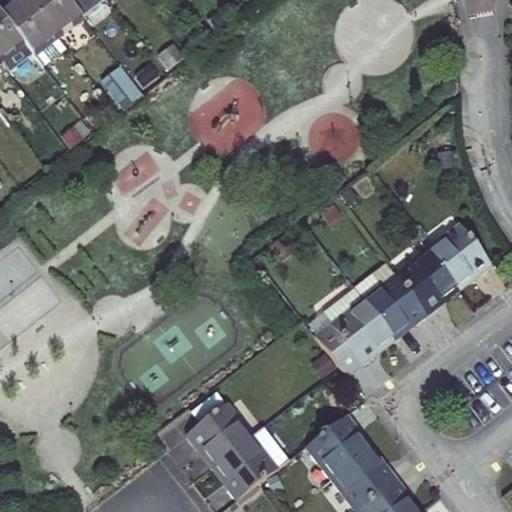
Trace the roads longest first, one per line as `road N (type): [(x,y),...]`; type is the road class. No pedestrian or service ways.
road 1 (residential): [(511,314),(396,405),(447,472)]
road 2 (residential): [(478,0),(484,130),(511,207)]
